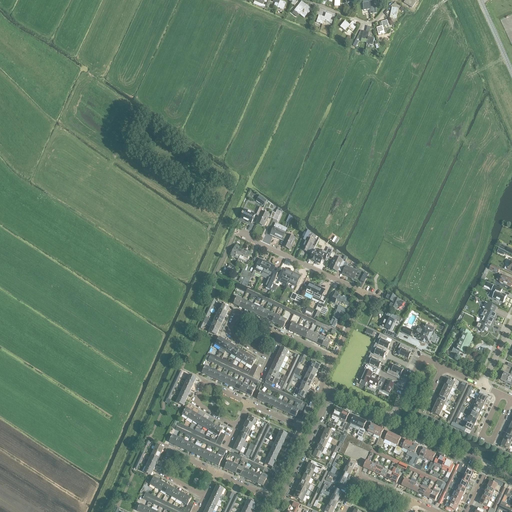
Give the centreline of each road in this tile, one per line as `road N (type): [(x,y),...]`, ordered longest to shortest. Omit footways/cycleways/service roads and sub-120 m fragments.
road 1 (residential): [(333,358),(363,293),(236,231)]
road 2 (residential): [(331,391),(274,511)]
road 3 (residential): [(248,402),(203,381),(194,402),(236,428)]
road 4 (residential): [(215,472),(171,451),(161,473),(204,496)]
road 5 (residential): [(280,333),(236,312),(226,333),(268,358)]
